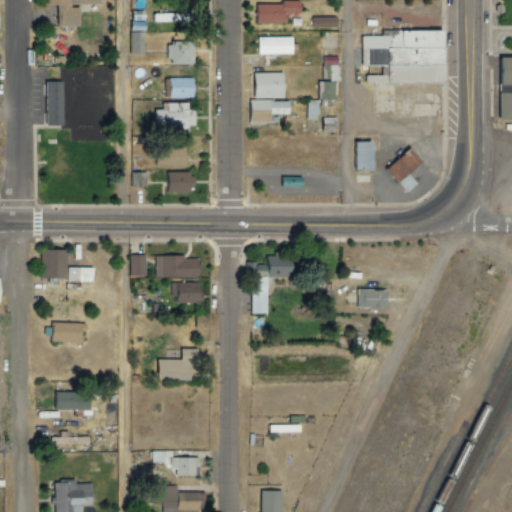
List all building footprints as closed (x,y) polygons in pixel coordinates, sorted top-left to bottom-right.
[(43,0),(44,4),(56,3),(57,24),(76,23),(75,2),(97,1),(96,0),(43,0)] [(253,14),(253,3),(296,2),(296,14),(253,14)] [(153,23),(188,22),(188,14),(153,14),(153,23)] [(336,17),(312,18),(312,29),(336,28),(336,17)] [(127,21),(142,20),(143,30),(128,31),(127,21)] [(400,30),(441,29),(442,81),(361,82),(361,74),(384,73),(384,64),(360,64),(360,33),(388,33),(389,45),(400,45),(400,30)] [(126,31),(141,31),(141,51),(127,52),(126,31)] [(255,34),(289,34),(289,52),(255,52),(255,34)] [(167,40),(190,39),(191,62),(168,63),(167,40)] [(496,76),(496,61),(511,61),(511,118),(492,118),(492,76),(496,76)] [(318,64),(336,64),(336,81),(318,81),(318,64)] [(250,96),(250,71),(282,71),(282,96),(250,96)] [(165,76),(190,77),(189,96),(165,96),(165,76)] [(41,79),(60,79),(60,124),(41,124),(41,79)] [(315,83),(335,83),(335,98),(315,98),(315,83)] [(246,122),(246,101),(283,100),(283,121),(246,122)] [(178,109),(182,109),(182,125),(152,124),(152,108),(163,109),(164,101),(179,101),(178,109)] [(303,103),(313,103),(313,117),(303,117),(303,103)] [(319,115),(333,115),(333,129),(319,130),(319,115)] [(356,144),(373,144),(373,174),(356,174),(356,144)] [(185,147),(155,148),(156,167),(185,166),(185,147)] [(408,152),(421,165),(398,186),(386,173),(408,152)] [(163,169),(188,170),(188,191),(163,191),(163,169)] [(142,170),(142,185),(128,185),(128,170),(142,170)] [(407,196),(398,186),(407,177),(417,187),(407,196)] [(282,180),(304,180),(304,190),(282,190),(282,180)] [(38,248),(65,249),(64,279),(37,278),(38,248)] [(127,254),(140,253),(140,273),(127,274),(127,254)] [(196,274),(152,275),(152,254),(181,253),(181,257),(195,256),(196,274)] [(264,255),(292,256),(292,273),(264,272),(264,255)] [(91,266),(90,281),(65,278),(67,264),(91,266)] [(263,275),(263,312),(246,312),(246,274),(263,275)] [(173,282),(199,283),(198,302),(172,301),(173,282)] [(354,288),(376,287),(376,302),(354,303),(354,288)] [(47,320),(77,320),(77,340),(47,339),(47,320)] [(178,346),(192,346),(192,356),(178,356),(178,346)] [(154,359),(187,358),(187,378),(155,379),(154,359)] [(51,390),(86,390),(86,406),(51,406),(51,390)] [(266,423),(297,422),(297,431),(266,432),(266,423)] [(173,456),(195,455),(195,474),(173,474),(173,456)] [(50,511),(50,480),(88,480),(88,505),(77,505),(77,511),(50,511)] [(257,511),(257,489),(278,489),(278,511),(257,511)] [(173,491),(195,491),(195,507),(174,507),(173,491)]
